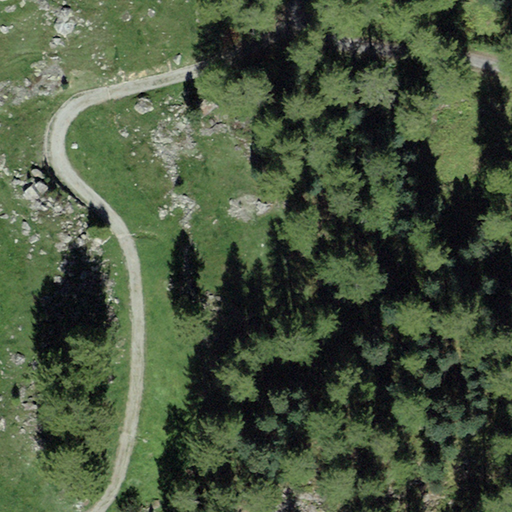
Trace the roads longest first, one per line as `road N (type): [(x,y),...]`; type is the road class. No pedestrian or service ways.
road 1 (track): [(104,511),(130,418),(135,256),(58,164),(64,129),(82,101),(257,57),(307,1)]
road 2 (track): [(511,60),(368,40),(321,20),(308,0)]
